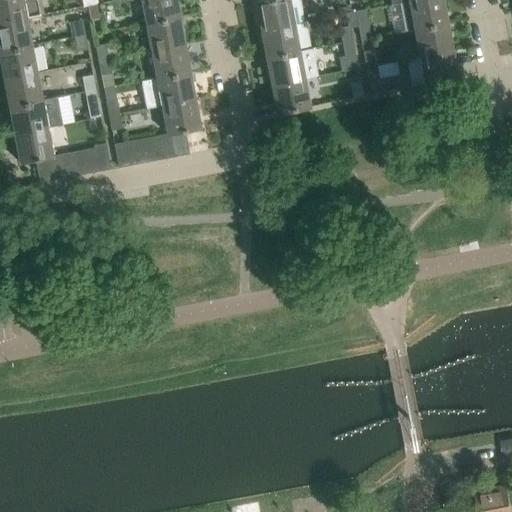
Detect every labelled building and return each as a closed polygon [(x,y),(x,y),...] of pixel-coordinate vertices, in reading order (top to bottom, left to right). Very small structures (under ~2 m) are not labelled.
[(0,0),(0,21),(28,16),(28,15),(44,12),(41,0),(0,0)] [(176,4),(175,0),(143,0),(147,22),(180,15),(177,4),(176,4)] [(259,0),(254,1),(256,14),(258,14),(261,29),(294,23),(304,21),(300,0),(259,0)] [(442,0),(410,0),(408,1),(413,28),(448,22),(445,10),(444,10),(442,0)] [(87,5),(89,18),(90,20),(101,18),(98,3),(97,3),(87,5)] [(357,26),(368,24),(365,9),(354,11),(357,26)] [(338,28),(341,42),(352,40),(350,27),(357,26),(354,11),(344,13),(346,26),(338,28)] [(147,22),(153,49),(184,43),(181,28),(182,28),(180,15),(147,22)] [(0,50),(34,44),(28,16),(0,21),(0,50)] [(84,34),(81,19),(70,22),(73,36),(84,34)] [(413,28),(418,56),(452,49),(449,34),(450,34),(448,22),(413,28)] [(299,50),(294,23),(261,29),(264,44),(262,45),(265,56),(299,50)] [(87,49),(84,34),(73,36),(76,51),(87,49)] [(355,55),(352,40),(341,42),(344,57),(347,69),(357,67),(355,55)] [(106,44),(95,46),(97,59),(108,57),(118,55),(116,42),(106,44)] [(184,43),(153,49),(158,76),(190,70),(188,59),(187,59),(184,43)] [(0,62),(1,63),(3,76),(39,70),(34,44),(0,50),(0,62)] [(268,69),(271,83),(305,77),(316,75),(311,48),(299,51),(299,50),(265,56),(267,69),(268,69)] [(372,49),(361,52),(364,66),(375,64),(372,49)] [(418,56),(405,58),(411,86),(458,77),(456,65),(454,65),(452,49),(418,56)] [(108,57),(97,59),(100,75),(111,73),(108,57)] [(378,78),(396,75),(394,62),(376,65),(378,78)] [(378,80),(375,64),(364,66),(367,82),(368,82),(378,80)] [(5,94),(8,106),(44,98),(39,70),(3,76),(7,93),(5,94)] [(146,107),(163,103),(194,98),(191,83),(193,83),(190,70),(158,76),(141,79),(146,107)] [(81,76),(84,91),(95,88),(92,74),(81,76)] [(310,106),(305,77),(271,83),(274,99),(273,100),(275,112),(310,106)] [(352,98),(363,95),(360,81),(349,83),(352,98)] [(100,116),(95,88),(84,91),(86,105),(89,118),(100,116)] [(11,118),(14,131),(49,125),(62,122),(57,96),(44,98),(8,106),(10,118),(11,118)] [(105,100),(108,114),(118,112),(116,98),(105,100)] [(194,98),(163,103),(168,133),(172,132),(184,130),(201,126),(198,114),(197,114),(194,98)] [(118,112),(108,114),(110,127),(121,125),(118,112)] [(55,154),(49,125),(14,131),(17,148),(16,149),(18,161),(35,158),(47,156),(55,154)] [(189,153),(184,130),(172,132),(177,156),(189,153)] [(172,132),(168,133),(161,134),(165,158),(177,156),(172,132)] [(161,134),(149,137),(153,160),(165,158),(161,134)] [(149,137),(137,139),(142,162),(153,160),(149,137)] [(126,141),(130,165),(142,162),(137,139),(126,141)] [(110,168),(105,141),(93,143),(93,147),(98,171),(110,168)] [(130,165),(126,141),(113,144),(118,167),(130,165)] [(93,147),(82,149),(86,173),(98,171),(93,147)] [(82,149),(70,151),(75,175),(86,173),(82,149)] [(70,151),(58,154),(63,177),(75,175),(70,151)] [(58,154),(55,154),(47,156),(51,180),(63,177),(58,154)] [(35,158),(39,182),(51,180),(47,156),(35,158)] [(399,416),(397,417),(396,418),(396,420),(397,421),(398,421),(420,416),(421,415),(421,414),(420,413),(419,413),(399,416)] [(503,453),(511,451),(511,439),(501,441),(503,453)] [(479,511),(511,511),(511,508),(507,484),(491,487),(492,491),(476,494),(479,511)]
